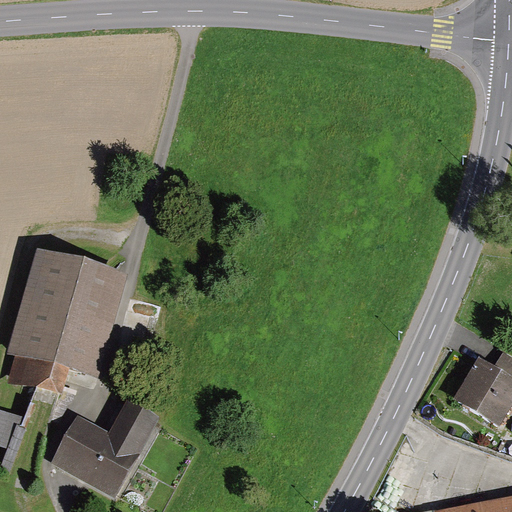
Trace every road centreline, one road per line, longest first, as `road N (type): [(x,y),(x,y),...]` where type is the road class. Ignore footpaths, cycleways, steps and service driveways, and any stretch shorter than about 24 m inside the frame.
road 1 (residential): [(0,21),(245,12),(509,48)]
road 2 (tertiary): [(509,48),(494,151),(457,273),(343,511)]
